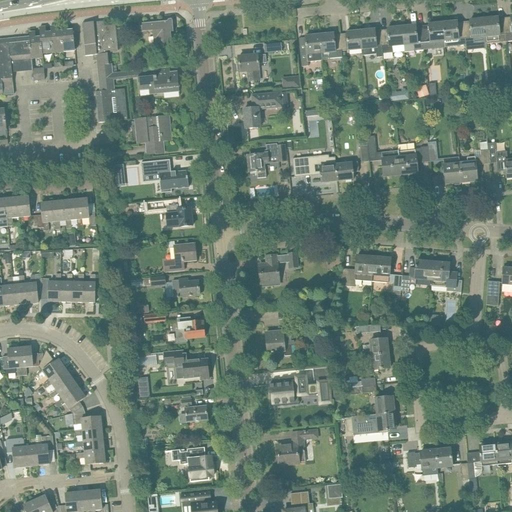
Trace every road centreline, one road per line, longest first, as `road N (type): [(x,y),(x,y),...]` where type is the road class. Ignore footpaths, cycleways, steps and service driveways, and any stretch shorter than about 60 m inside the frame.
road 1 (residential): [(247,511),(220,228)]
road 2 (residential): [(220,228),(362,220),(479,229)]
road 3 (residential): [(469,341),(501,358),(505,411),(436,425),(420,414),(415,361),(430,345)]
road 4 (residential): [(220,228),(196,0)]
road 5 (residential): [(125,475),(111,405),(78,354),(50,334),(0,331)]
road 6 (residential): [(91,145),(87,97),(75,87),(25,94),(28,150)]
